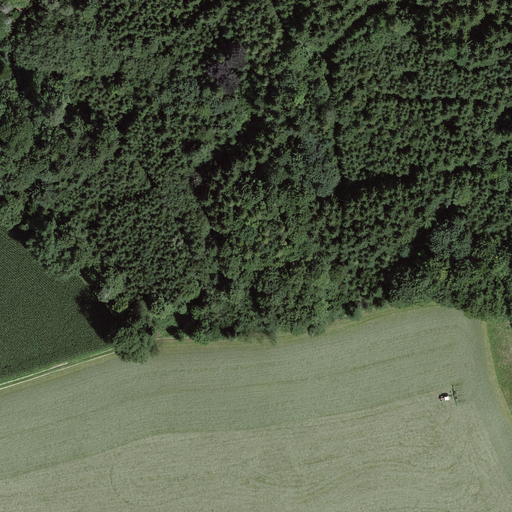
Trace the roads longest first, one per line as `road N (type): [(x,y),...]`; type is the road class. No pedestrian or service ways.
road 1 (track): [(0,386),(121,349),(303,328),(411,299),(511,301)]
road 2 (track): [(174,339),(203,288),(176,197),(119,138),(131,104),(93,23)]
road 3 (track): [(393,0),(362,15),(332,54),(345,192),(338,263),(367,312)]
